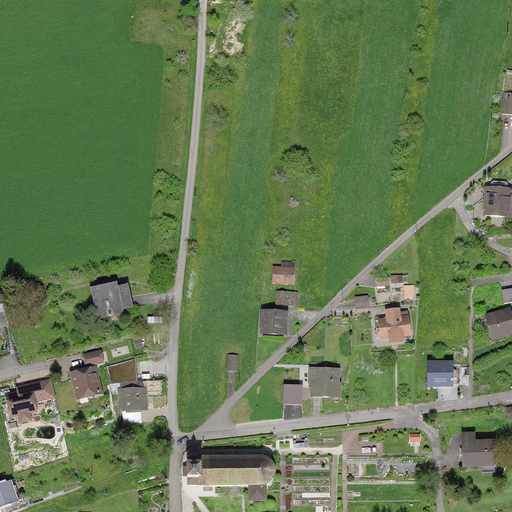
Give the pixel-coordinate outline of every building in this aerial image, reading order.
[(511,96),(505,96),(502,115),(511,115),(511,96)] [(511,190),(486,189),(484,215),(511,216),(511,190)] [(282,269),(274,268),(274,283),(297,284),(298,262),(282,262),(282,269)] [(375,278),(376,286),(389,286),(389,278),(375,278)] [(114,284),(91,290),(98,318),(121,312),(120,308),(130,305),(125,286),(115,288),(114,284)] [(405,285),(406,297),(414,297),(414,285),(405,285)] [(297,307),(297,293),(277,292),(276,306),(297,307)] [(356,297),(357,309),(369,308),(368,296),(356,297)] [(387,320),(379,320),(381,337),(390,336),(390,343),(401,341),(400,336),(409,335),(407,317),(399,318),(399,310),(386,312),(387,320)] [(511,321),(509,310),(487,316),(494,339),(511,334),(511,321)] [(286,313),(262,312),(261,334),(285,335),(286,313)] [(101,350),(83,354),(86,366),(104,362),(101,350)] [(238,355),(228,354),(228,372),(237,372),(238,355)] [(451,363),(429,363),(429,387),(451,387),(451,363)] [(94,369),(72,374),(77,398),(99,393),(94,369)] [(336,397),(338,371),(313,370),(312,396),(336,397)] [(53,397),(49,381),(17,388),(18,393),(6,396),(10,418),(17,416),(19,423),(29,421),(27,414),(35,413),(33,401),(53,397)] [(144,390),(119,391),(120,410),(145,409),(144,390)] [(473,435),(463,435),(464,466),(494,466),(493,443),(473,443),(473,435)] [(243,454),(187,454),(187,467),(183,467),(183,476),(188,476),(188,485),(243,485),(248,485),(248,486),(249,501),(267,500),(267,485),(266,483),(268,483),(272,479),(274,475),(276,470),(275,464),(273,460),(269,456),(266,455),(254,454),(243,454)] [(0,506),(14,501),(8,483),(0,486),(0,506)]
